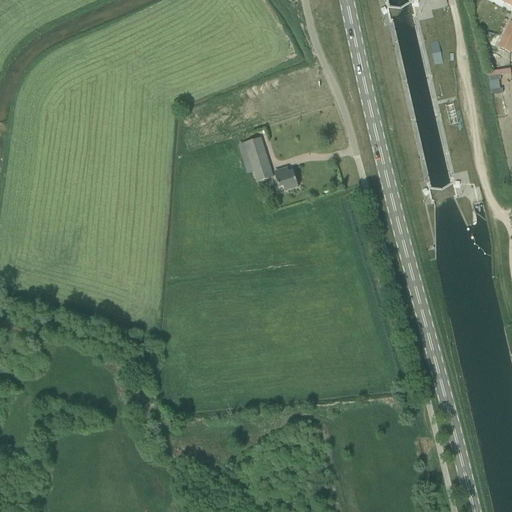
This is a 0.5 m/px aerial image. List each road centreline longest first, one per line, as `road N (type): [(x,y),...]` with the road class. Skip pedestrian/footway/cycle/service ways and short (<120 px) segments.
road 1 (primary): [(473,511),(345,0)]
road 2 (track): [(450,0),(460,84),(489,203),(511,219)]
road 3 (unclassified): [(357,157),(303,0)]
